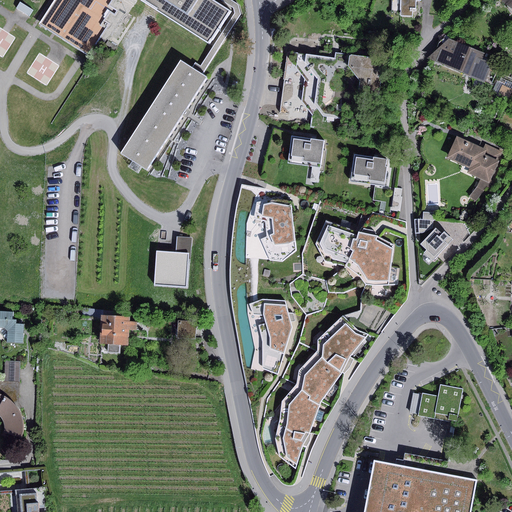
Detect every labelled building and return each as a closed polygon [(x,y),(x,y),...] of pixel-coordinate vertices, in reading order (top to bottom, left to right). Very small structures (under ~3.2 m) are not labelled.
[(139,0),(208,44),(229,10),(213,0),(53,0),(38,23),(88,55),(110,23),(105,20),(109,11),(114,15),(117,11),(109,5),(112,0),(139,0)] [(196,63),(192,68),(202,74),(241,14),(238,4),(230,0),(220,0),(233,8),(235,14),(201,66),(196,63)] [(400,0),(400,16),(413,17),(413,12),(416,12),(416,1),(420,1),(420,0),(400,0)] [(511,0),(501,0),(511,8),(511,0)] [(34,10),(20,2),(16,8),(30,17),(34,10)] [(449,39),(427,58),(484,82),(492,63),(482,59),(484,53),(449,39)] [(333,56),(287,50),(278,112),(289,114),(291,102),(299,104),(302,101),(313,114),(311,127),(322,128),(324,113),(339,115),(348,51),(334,49),(333,56)] [(371,58),(351,56),(349,56),(348,66),(360,81),(359,93),(379,95),(381,80),(385,77),(388,60),(384,59),(385,53),(372,51),(371,58)] [(192,68),(180,61),(120,153),(146,170),(183,112),(205,77),(202,74),(192,68)] [(511,89),(502,85),(497,96),(507,101),(511,90),(511,89)] [(320,164),(323,141),(314,140),(294,137),(291,160),(320,164)] [(484,149),(456,137),(447,158),(469,168),(467,173),(481,179),(490,183),(503,152),(486,144),(484,149)] [(376,158),(355,156),(352,179),(385,183),(388,167),(385,167),(386,160),(376,158)] [(490,183),(481,179),(478,186),(470,196),(475,202),(484,191),(487,187),(490,188),(491,184),(490,183)] [(395,188),(391,210),(400,212),(402,197),(401,196),(402,189),(395,188)] [(292,206),(272,199),(257,203),(254,219),(265,221),(267,237),(262,239),(270,260),(282,262),(297,251),(292,206)] [(423,212),(423,220),(433,220),(435,220),(436,213),(423,212)] [(423,220),(418,219),(419,233),(423,233),(432,229),(433,220),(423,220)] [(374,285),(388,285),(394,245),(378,236),(367,234),(358,232),(325,221),(315,244),(324,261),(346,266),(360,277),(366,284),(374,285)] [(424,253),(433,262),(449,244),(445,241),(449,236),(444,232),(442,233),(436,228),(420,245),(426,250),(424,253)] [(192,238),(177,237),(176,251),(192,252),(192,238)] [(189,253),(157,251),(155,285),(187,287),(189,253)] [(279,456),(295,468),(304,442),(306,438),(310,432),(322,401),(342,373),(347,364),(350,357),(368,334),(385,302),(362,293),(362,311),(343,317),(318,340),(317,351),(299,371),(297,384),(282,402),(275,439),(279,456)] [(263,299),(250,303),(254,314),(263,314),(265,323),(259,325),(263,340),(263,368),(277,374),(292,328),(290,318),(285,301),(263,299)] [(81,318),(101,320),(101,316),(117,317),(117,311),(82,308),(81,318)] [(7,342),(23,343),(24,325),(15,324),(16,320),(13,320),(13,312),(0,311),(0,332),(6,340),(7,342)] [(117,317),(101,316),(101,320),(100,344),(128,345),(129,330),(137,331),(138,322),(130,322),(130,317),(117,317)] [(197,322),(178,321),(177,338),(196,339),(197,322)] [(20,362),(5,361),(4,381),(20,382),(20,362)] [(20,382),(4,381),(0,381),(0,393),(4,396),(10,399),(13,402),(17,407),(19,412),(20,382)] [(419,414),(418,416),(421,416),(449,421),(456,423),(463,389),(440,385),(438,396),(423,393),(422,395),(419,414)] [(4,425),(4,428),(3,432),(22,438),(23,434),(23,429),(23,423),(22,417),(19,412),(17,407),(13,402),(10,399),(4,396),(0,393),(0,415),(0,416),(2,419),(4,422),(4,425)] [(419,414),(422,395),(413,393),(410,412),(414,413),(419,414)] [(470,511),(476,481),(420,470),(375,462),(365,511),(470,511)] [(30,489),(15,491),(17,511),(45,511),(42,470),(28,471),(30,489)]
